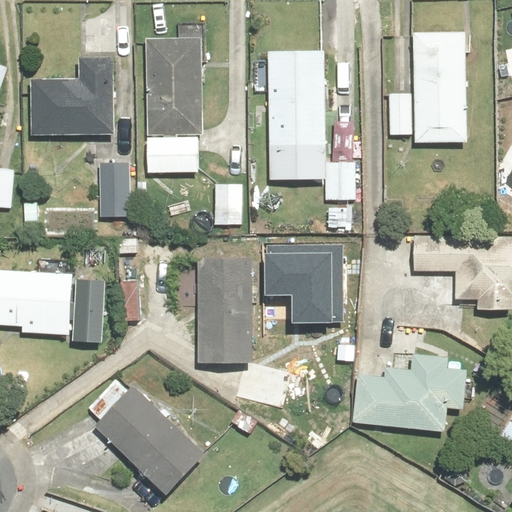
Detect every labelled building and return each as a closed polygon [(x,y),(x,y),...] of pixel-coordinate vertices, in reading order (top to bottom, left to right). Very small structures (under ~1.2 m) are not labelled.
[(420,142),(475,142),(475,29),(420,29),(420,91),(394,90),(394,135),(420,135),(420,142)] [(149,36),(149,152),(208,152),(209,36),(149,36)] [(272,47),(272,153),(334,153),(334,47),(272,47)] [(35,76),(35,134),(125,134),(125,54),(84,54),(84,76),(35,76)] [(0,57),(0,115),(18,63),(0,57)] [(328,157),(328,200),(360,200),(360,157),(328,157)] [(135,158),(104,158),(104,216),(135,216),(135,158)] [(0,165),(0,207),(17,208),(20,167),(0,165)] [(511,233),(417,232),(417,270),(460,271),(460,298),(482,298),(482,308),(511,308),(511,233)] [(271,250),(271,296),(293,296),(293,325),(347,325),(347,250),(271,250)] [(261,254),(203,253),(200,361),(245,362),(236,394),(291,409),(302,368),(259,357),(261,254)] [(42,269),(0,268),(0,322),(27,323),(27,332),(76,332),(77,263),(42,263),(42,269)] [(366,371),(361,415),(449,425),(451,406),(471,409),(476,364),(450,361),(451,351),(415,347),(413,368),(392,366),(391,374),(366,371)] [(139,383),(102,423),(178,491),(214,451),(139,383)] [(265,420),(244,406),(233,423),(253,437),(265,420)]
